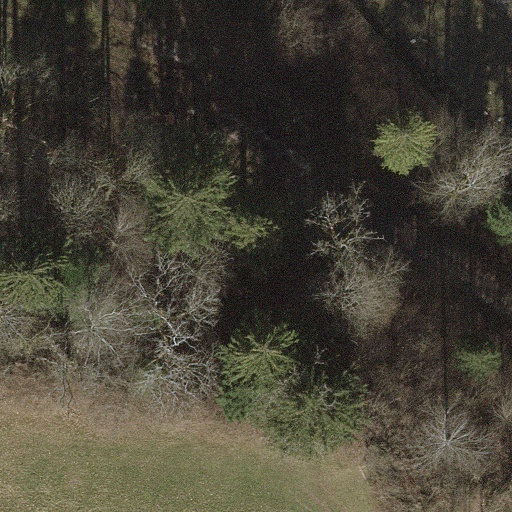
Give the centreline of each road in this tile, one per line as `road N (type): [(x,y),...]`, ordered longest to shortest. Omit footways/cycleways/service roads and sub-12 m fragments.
road 1 (track): [(306,511),(292,499),(0,470)]
road 2 (track): [(511,301),(389,237)]
